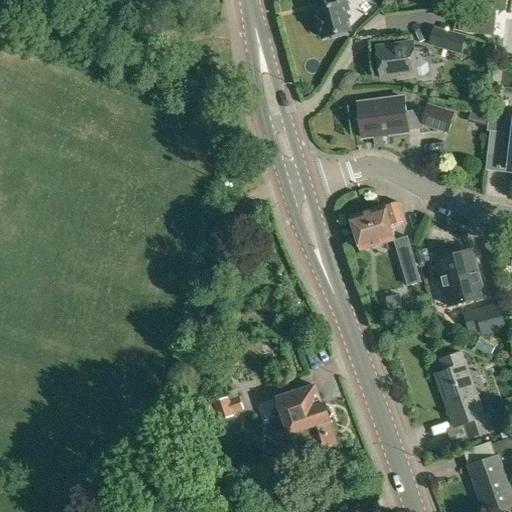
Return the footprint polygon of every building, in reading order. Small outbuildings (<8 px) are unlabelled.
[(316,10),(323,38),(351,31),(346,11),(349,11),(346,0),(327,0),(329,6),(316,10)] [(441,9),(449,13),(454,5),(445,0),(441,9)] [(463,18),(461,31),(493,35),(493,33),(496,9),(465,5),(463,18)] [(429,45),(461,54),(466,35),(434,26),(429,45)] [(395,76),(395,80),(421,77),(429,71),(428,62),(422,59),(414,60),(412,43),(377,47),(381,78),(395,76)] [(403,98),(358,104),(363,137),(374,135),(375,145),(387,144),(385,134),(407,131),(406,126),(404,112),(403,98)] [(454,113),(427,104),(421,123),(448,132),(454,113)] [(511,115),(507,115),(505,132),(491,130),(489,153),(490,153),(490,150),(503,152),(502,157),(511,158),(511,115)] [(350,216),(360,250),(395,239),(391,225),(394,224),(394,226),(402,223),(402,222),(404,221),(397,201),(385,205),(350,216)] [(436,260),(450,307),(485,297),(471,249),(436,260)] [(421,282),(414,259),(400,263),(407,286),(421,282)] [(479,328),(481,336),(507,329),(499,303),(463,313),(467,330),(479,328)] [(218,354),(218,366),(239,366),(239,350),(227,350),(227,354),(218,354)] [(445,371),(436,374),(455,427),(464,424),(469,438),(493,430),(487,414),(483,415),(460,353),(441,360),(445,371)] [(264,421),(264,457),(295,447),(293,444),(311,439),(315,453),(338,445),(330,421),(325,404),(321,405),(315,386),(277,398),(282,415),(264,421)] [(213,402),(219,421),(233,416),(233,414),(244,410),(239,396),(229,400),(228,397),(213,402)] [(503,441),(511,437),(511,432),(511,429),(500,433),(503,441)] [(468,466),(484,511),(495,511),(511,506),(511,498),(498,457),(511,451),(511,437),(503,441),(489,446),(493,457),(468,466)]
